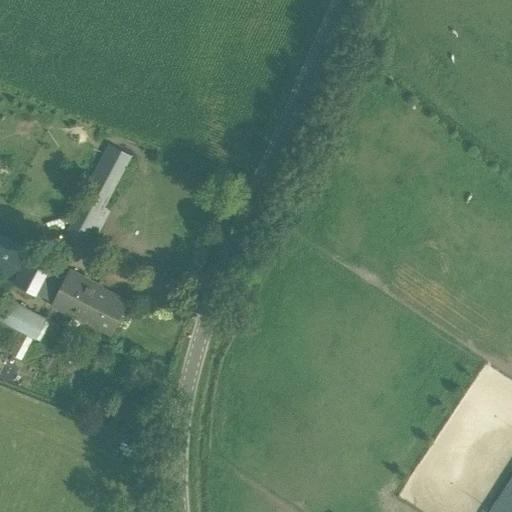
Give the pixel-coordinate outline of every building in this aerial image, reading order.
[(87,240),(127,164),(132,155),(109,142),(86,186),(89,187),(67,230),(87,240)] [(30,252),(31,249),(0,232),(0,277),(13,284),(14,282),(37,293),(52,263),(30,252)] [(128,302),(100,288),(101,285),(70,269),(52,305),(85,321),(86,319),(112,332),(128,302)] [(47,318),(9,298),(0,314),(0,320),(36,339),(47,318)] [(511,511),(511,477),(489,511),(511,511)]
